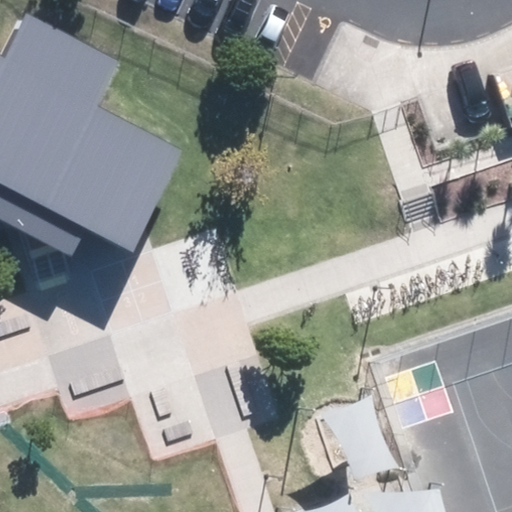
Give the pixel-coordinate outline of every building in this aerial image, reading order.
[(0,214),(64,246),(75,225),(120,247),(174,140),(88,97),(107,59),(25,19),(4,61),(0,58),(0,214)] [(511,69),(487,78),(505,127),(511,124),(511,69)] [(477,82),(420,92),(430,147),(487,136),(477,82)] [(328,411),(303,414),(321,435),(337,466),(343,489),(361,478),(392,474),(373,452),(364,418),(364,391),(348,402),(328,411)] [(365,494),(344,493),(359,511),(435,511),(432,500),(431,486),(400,493),(365,494)] [(311,509),(295,511),(347,511),(340,494),(323,505),(311,509)]
